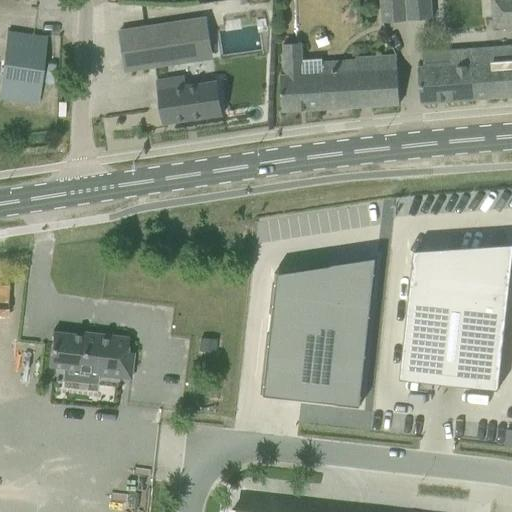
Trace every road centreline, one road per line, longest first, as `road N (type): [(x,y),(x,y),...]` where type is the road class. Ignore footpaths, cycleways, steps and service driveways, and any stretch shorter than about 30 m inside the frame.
road 1 (primary): [(68,196),(511,137)]
road 2 (unclassified): [(191,511),(197,468),(205,455),(228,447),(511,475)]
road 3 (unclassified): [(68,196),(85,0)]
